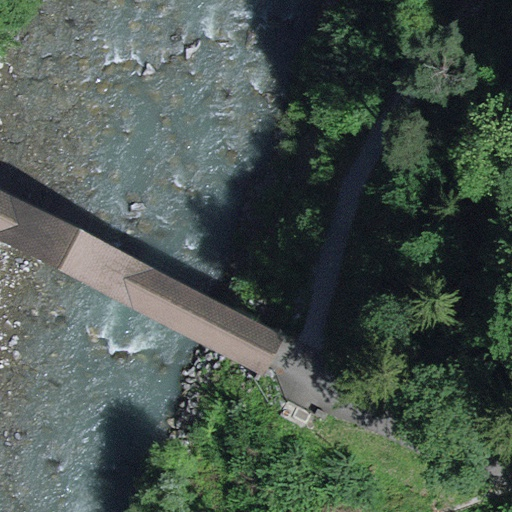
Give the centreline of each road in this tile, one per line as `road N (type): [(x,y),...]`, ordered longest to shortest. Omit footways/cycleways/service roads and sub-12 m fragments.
road 1 (track): [(476,0),(349,193),(307,374)]
road 2 (track): [(511,460),(395,420),(274,356)]
